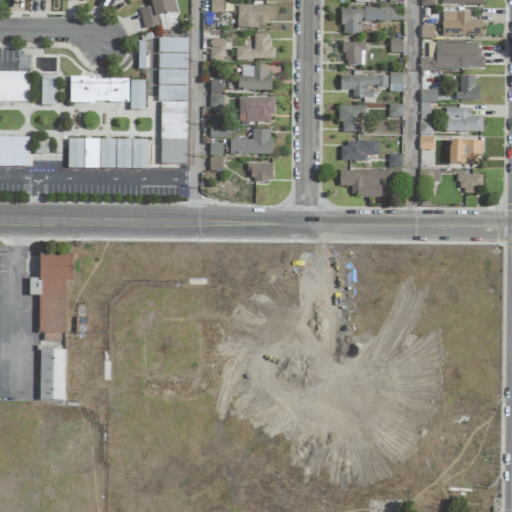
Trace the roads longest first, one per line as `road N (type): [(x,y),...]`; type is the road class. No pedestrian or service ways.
road 1 (tertiary): [(511,228),(0,222)]
road 2 (residential): [(308,0),(308,226)]
